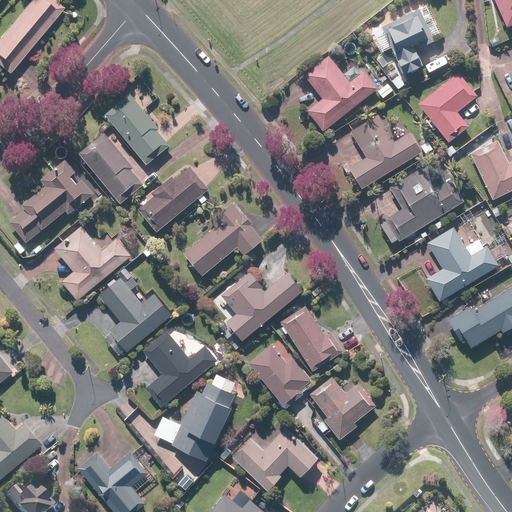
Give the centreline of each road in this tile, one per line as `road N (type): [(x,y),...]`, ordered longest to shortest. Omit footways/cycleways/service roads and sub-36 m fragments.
road 1 (residential): [(133,0),(215,94),(444,418)]
road 2 (residential): [(133,0),(99,53),(0,149)]
road 3 (residential): [(0,265),(97,396)]
road 4 (residential): [(444,418),(332,511)]
